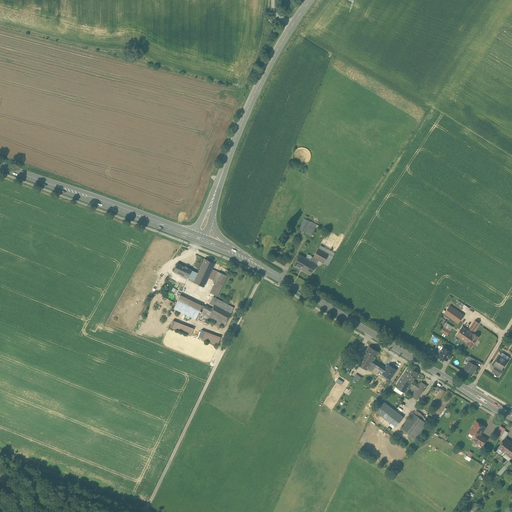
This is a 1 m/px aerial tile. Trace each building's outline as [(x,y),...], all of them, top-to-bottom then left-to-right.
[(305,232),(310,222),(303,219),(298,229),(305,232)] [(316,225),(310,222),(305,232),(312,235),(316,225)] [(320,244),(313,257),(319,260),(328,265),(333,256),(326,252),(327,248),(320,244)] [(309,260),(299,255),(293,265),(310,275),(316,264),(311,261),(309,260)] [(194,281),(194,282),(204,287),(208,278),(212,269),(215,263),(205,259),(198,273),(196,277),(194,281)] [(191,269),(181,265),(177,273),(187,278),(189,274),(196,277),(198,273),(191,270),(191,269)] [(217,271),(212,269),(208,278),(213,280),(217,271)] [(227,276),(217,271),(213,280),(212,281),(215,282),(222,286),(227,276)] [(222,286),(215,282),(210,293),(217,296),(222,286)] [(202,305),(180,295),(174,308),(196,319),(200,310),(202,305)] [(234,308),(213,297),(209,304),(213,306),(215,304),(231,312),(234,308)] [(231,312),(215,304),(213,306),(212,309),(205,305),(204,307),(203,310),(226,323),(231,312)] [(466,312),(469,308),(464,304),(461,309),(466,312)] [(464,315),(450,305),(444,314),(458,324),(464,315)] [(226,323),(203,310),(202,312),(200,315),(224,327),(226,323)] [(207,326),(207,324),(207,322),(206,321),(204,319),(202,319),(200,319),(198,321),(197,322),(196,325),(197,327),(198,328),(200,330),(202,330),(204,329),(206,328),(207,326)] [(475,320),(469,328),(473,331),(479,323),(475,320)] [(194,328),(176,321),(173,329),(191,336),(194,328)] [(451,331),(444,327),(441,331),(447,336),(451,331)] [(474,334),(462,327),(456,335),(467,343),(467,344),(471,347),(479,336),(474,333),(474,334)] [(221,338),(206,332),(202,340),(218,346),(221,338)] [(378,352),(370,346),(358,364),(367,370),(371,364),(373,360),(378,352)] [(444,347),(440,353),(435,351),(434,352),(433,354),(434,354),(438,357),(439,355),(447,360),(452,352),(444,347)] [(434,352),(427,348),(424,352),(432,357),(434,354),(433,354),(434,352)] [(477,361),(469,356),(467,360),(469,361),(475,364),(477,361)] [(507,360),(499,356),(494,365),(496,366),(501,370),(502,370),(507,360)] [(373,360),(371,364),(381,370),(384,366),(373,360)] [(475,364),(469,361),(467,365),(466,365),(465,367),(465,368),(465,369),(472,373),(474,371),(476,368),(477,366),(475,364)] [(386,368),(383,374),(390,379),(396,370),(389,365),(386,368)] [(461,373),(463,370),(452,365),(451,368),(461,373)] [(501,370),(496,366),(493,371),(499,375),(502,370),(501,370)] [(418,373),(409,367),(404,375),(413,381),(418,373)] [(404,375),(403,375),(396,387),(406,393),(410,385),(413,381),(404,375)] [(416,383),(413,381),(410,385),(416,389),(419,385),(416,383)] [(416,389),(412,397),(417,400),(426,385),(421,382),(419,385),(416,389)] [(391,417),(379,408),(377,411),(396,426),(399,423),(391,417)] [(403,417),(395,411),(391,417),(399,423),(403,417)] [(427,424),(414,413),(402,429),(415,439),(427,424)] [(485,427),(476,422),(470,432),(474,435),(475,435),(478,437),(479,437),(480,435),(481,435),(481,433),(485,427)] [(481,435),(480,435),(479,437),(478,437),(476,441),(483,445),(487,439),(481,435)] [(511,444),(511,443),(505,438),(503,442),(502,442),(501,443),(501,445),(499,447),(506,453),(511,444)] [(504,466),(497,473),(500,476),(507,468),(504,466)]
